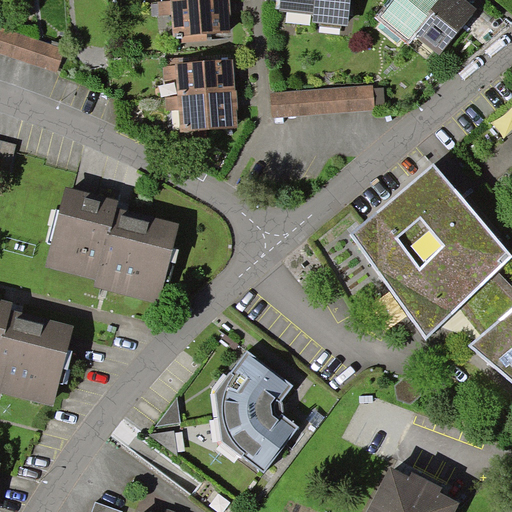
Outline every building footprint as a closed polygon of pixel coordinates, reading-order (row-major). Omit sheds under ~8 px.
[(226,0),(166,0),(170,41),(229,35),(226,0)] [(278,0),(278,10),(311,13),(311,20),(346,23),(348,0),(278,0)] [(397,0),(379,23),(404,44),(411,35),(442,60),(478,16),(458,0),(397,0)] [(0,52),(57,70),(64,46),(0,26),(0,52)] [(233,59),(176,63),(181,132),(238,128),(233,59)] [(373,85),(270,93),(272,117),(375,109),(373,85)] [(0,165),(10,168),(16,142),(0,138),(0,165)] [(507,261),(426,166),(338,240),(419,335),(507,261)] [(123,199),(57,184),(38,270),(88,281),(89,291),(167,308),(186,222),(121,208),(123,199)] [(10,307),(0,304),(0,397),(57,410),(75,331),(8,316),(10,307)] [(511,314),(476,345),(511,386),(511,314)] [(277,413),(295,389),(244,351),(224,373),(215,401),(221,437),(235,461),(262,478),(297,433),(277,413)] [(419,380),(406,376),(395,385),(398,399),(410,402),(421,394),(419,380)] [(456,511),(459,506),(387,472),(367,511),(456,511)] [(123,511),(124,510),(96,501),(91,511),(123,511)]
